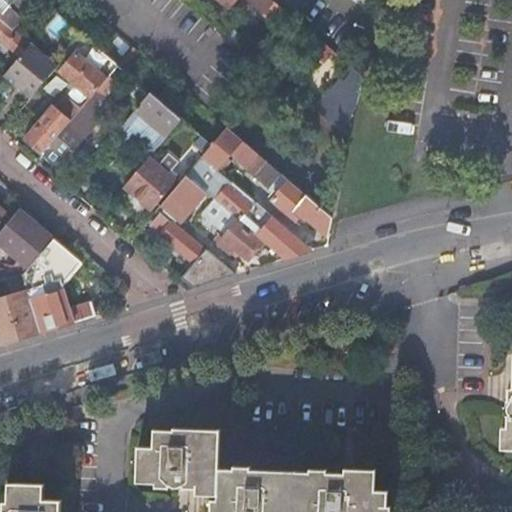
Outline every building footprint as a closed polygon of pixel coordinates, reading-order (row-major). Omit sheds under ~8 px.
[(0,0),(0,19),(16,0),(0,0)] [(0,38),(6,43),(21,56),(32,43),(33,41),(15,26),(24,15),(23,14),(34,0),(16,0),(0,19),(0,38)] [(219,0),(229,8),(236,0),(249,0),(264,12),(263,14),(294,40),(298,36),(306,43),(304,44),(310,50),(319,40),(300,24),(274,2),(271,0),(219,0)] [(17,87),(30,98),(58,66),(32,43),(21,56),(4,76),(17,87)] [(118,65),(126,71),(141,53),(133,46),(118,65)] [(89,99),(105,80),(75,53),(59,72),(89,99)] [(82,108),(50,146),(65,159),(83,139),(100,119),(98,117),(132,76),(126,71),(118,65),(105,80),(89,99),(87,102),(82,108)] [(351,137),(364,78),(354,70),(344,82),(339,79),(316,107),(351,137)] [(181,120),(182,119),(150,92),(136,109),(114,134),(126,144),(133,144),(139,137),(144,141),(150,147),(155,151),(167,136),(168,135),(181,120)] [(25,140),(42,155),(50,146),(82,108),(65,93),(45,116),(25,140)] [(187,126),(181,120),(168,135),(175,141),(187,126)] [(213,166),(218,170),(232,154),(235,157),(271,188),(283,174),(267,160),(259,153),(228,127),(212,145),(209,149),(202,157),(213,166)] [(150,157),(155,151),(150,147),(143,155),(148,159),(150,157)] [(138,199),(152,211),(178,181),(170,174),(179,162),(169,154),(159,165),(150,157),(148,159),(125,187),(138,199)] [(232,154),(218,170),(222,173),(235,157),(232,154)] [(273,216),(257,203),(239,188),(233,183),(232,182),(222,173),(218,170),(213,166),(202,157),(190,171),(186,176),(207,193),(207,192),(215,199),(217,200),(241,220),(242,221),(241,222),(257,235),(286,259),(314,251),(273,216)] [(179,162),(170,174),(178,181),(181,183),(186,176),(190,171),(179,162)] [(207,193),(186,176),(181,183),(161,206),(178,221),(181,224),(207,193)] [(329,237),(333,217),(291,180),(272,201),(291,216),(295,211),(300,216),(305,220),(311,221),(315,224),(314,225),(322,233),(323,232),(329,237)] [(217,200),(215,199),(202,215),(224,232),(224,231),(228,234),(239,223),(241,220),(217,200)] [(0,237),(6,242),(16,251),(31,263),(52,238),(26,217),(17,210),(0,230),(0,237)] [(295,211),(291,216),(296,221),(300,216),(295,211)] [(193,287),(237,274),(208,249),(206,251),(161,214),(152,225),(163,235),(163,236),(177,248),(195,264),(183,278),(184,279),(193,287)] [(263,242),(239,223),(228,234),(224,231),(224,232),(216,241),(235,257),(239,253),(248,260),(251,255),(254,258),(262,249),(259,247),(263,242)] [(54,239),(23,276),(29,275),(33,289),(62,281),(64,287),(81,263),(54,239)] [(0,346),(42,334),(28,291),(23,276),(0,269),(0,346)] [(42,334),(76,324),(71,310),(64,287),(62,281),(33,289),(29,275),(23,276),(28,291),(42,334)] [(71,310),(76,324),(105,315),(102,308),(95,310),(93,304),(71,310)] [(183,490),(184,490),(191,490),(196,490),(197,490),(218,491),(217,501),(211,500),(210,511),(384,511),(385,508),(388,508),(388,492),(375,491),(375,472),(344,471),(344,474),(338,474),(327,473),(327,470),(310,469),(310,471),(310,472),(250,470),(250,467),(233,467),(233,469),(219,469),(220,430),(173,429),(173,431),(153,430),(153,447),(137,447),(136,478),(156,478),(155,489),(169,489),(169,486),(171,486),(172,487),(174,488),(175,488),(176,488),(178,488),(179,488),(180,487),(182,487),(183,487),(183,490)] [(13,503),(3,503),(2,511),(60,511),(61,501),(44,500),(44,485),(14,484),(13,503)]
